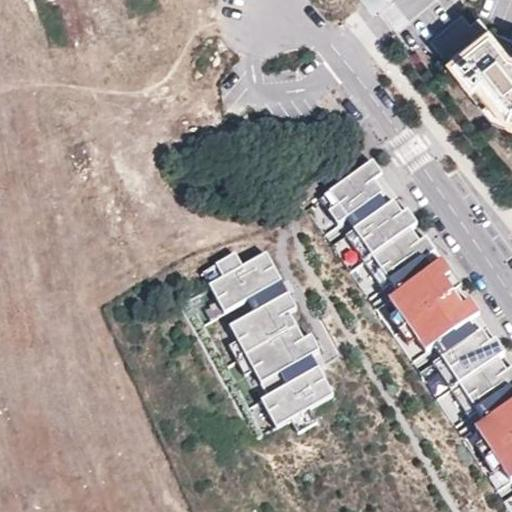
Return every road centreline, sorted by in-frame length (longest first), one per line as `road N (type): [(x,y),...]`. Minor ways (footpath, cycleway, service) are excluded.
road 1 (track): [(5,0),(100,115),(157,134),(213,105),(247,61),(267,11)]
road 2 (residential): [(511,297),(343,61)]
road 3 (residential): [(267,11),(253,64),(260,94),(302,88),(343,61)]
